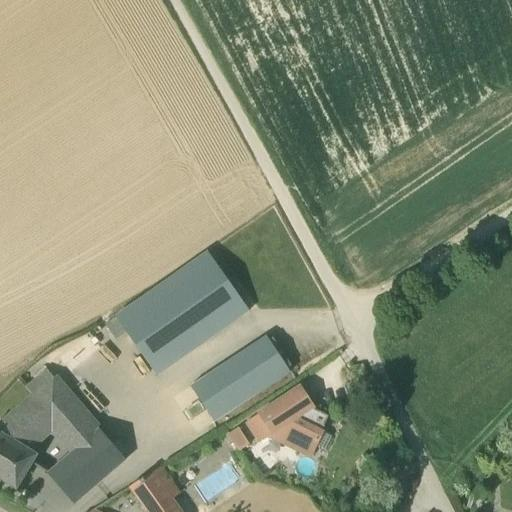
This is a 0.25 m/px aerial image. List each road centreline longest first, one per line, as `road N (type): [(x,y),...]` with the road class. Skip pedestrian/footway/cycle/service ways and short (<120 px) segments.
road 1 (unclassified): [(352,326),(174,0)]
road 2 (unclassified): [(444,511),(352,326)]
road 3 (unclassified): [(511,216),(352,326)]
